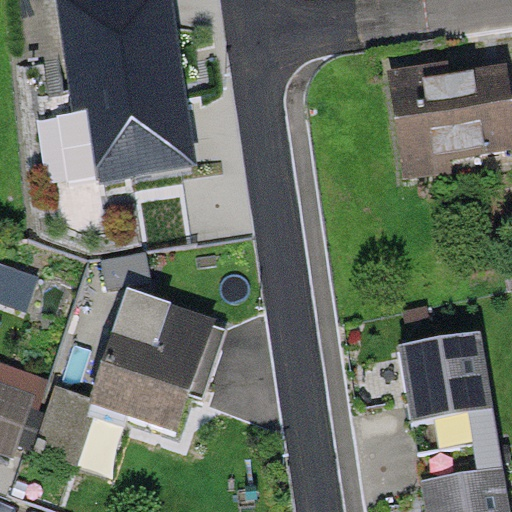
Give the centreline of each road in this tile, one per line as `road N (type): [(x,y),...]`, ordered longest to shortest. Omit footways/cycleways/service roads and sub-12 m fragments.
road 1 (residential): [(328,511),(258,38)]
road 2 (residential): [(258,38),(492,0)]
